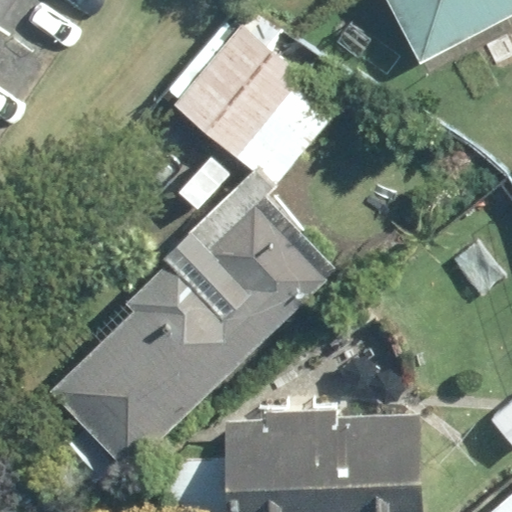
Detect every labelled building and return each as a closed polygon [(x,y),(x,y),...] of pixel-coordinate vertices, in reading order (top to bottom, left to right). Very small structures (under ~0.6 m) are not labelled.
[(511,0),(392,0),(419,55),(511,9),(511,0)] [(244,20),(234,11),(166,91),(274,183),(343,103),(297,65),(310,50),(257,5),(244,20)] [(121,464),(334,265),(276,203),(283,198),(254,167),(164,252),(168,257),(96,324),(102,331),(46,383),(121,464)] [(511,397),(492,415),(511,438),(511,397)] [(223,415),(222,454),(181,453),(179,511),(221,511),(417,511),(420,405),(265,401),(265,416),(223,415)] [(511,511),(511,488),(484,511),(511,511)]
